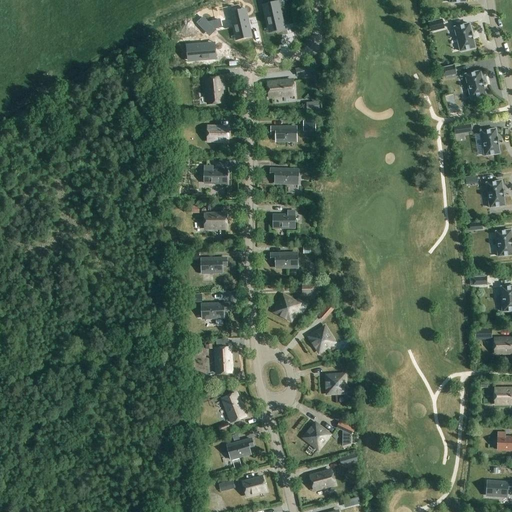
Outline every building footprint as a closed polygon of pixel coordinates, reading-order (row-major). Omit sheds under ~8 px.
[(278,4),(264,7),(270,32),(283,29),(278,4)] [(245,11),(231,15),(237,40),(250,37),(245,11)] [(203,18),(198,23),(201,27),(207,22),(203,18)] [(430,32),(437,31),(435,20),(428,22),(430,32)] [(471,32),(469,24),(454,27),(460,52),(475,48),(473,40),(474,40),(472,32),(471,32)] [(461,55),(458,45),(453,27),(430,34),(436,55),(444,53),(446,60),(461,55)] [(214,44),(189,46),(190,60),(216,58),(214,44)] [(439,69),(442,79),(456,76),(454,65),(439,69)] [(482,79),(480,71),(465,75),(471,99),(486,96),(484,87),(482,79)] [(223,102),(220,78),(206,79),(208,104),(223,102)] [(294,95),(293,80),(268,83),(269,97),(294,95)] [(207,95),(204,83),(188,86),(194,111),(204,109),(202,96),(207,95)] [(453,128),(455,135),(472,133),(471,125),(453,128)] [(228,142),(228,127),(208,127),(208,141),(228,142)] [(271,128),(271,135),(276,135),(276,141),(296,141),(296,127),(271,128)] [(497,137),(496,129),(480,132),(485,156),(500,154),(498,145),(499,145),(497,137)] [(213,167),(206,166),(206,170),(205,183),(227,184),(227,171),(213,170),(213,167)] [(271,169),(270,176),(275,176),(275,183),(298,184),(298,170),(271,169)] [(503,189),(501,181),(486,183),(490,208),(505,206),(504,198),(504,197),(503,189)] [(287,211),(287,215),(273,215),(273,228),(295,228),(295,215),(294,215),(294,211),(287,211)] [(205,229),(226,229),(226,214),(205,214),(205,229)] [(511,238),(511,239),(511,230),(496,232),(498,257),(511,255),(511,238)] [(484,257),(481,236),(471,238),(475,259),(484,257)] [(297,267),(297,254),(271,254),(271,261),(276,261),(276,268),(297,267)] [(226,259),(201,259),(202,273),(222,273),(222,266),(226,266),(226,259)] [(471,277),(472,287),(487,286),(487,277),(471,277)] [(315,286),(303,286),(303,294),(315,293),(315,286)] [(511,286),(501,287),(502,312),(511,311),(511,286)] [(483,291),(486,320),(503,318),(499,289),(483,291)] [(299,304),(283,296),(274,312),(291,320),(299,304)] [(223,318),(223,311),(228,311),(228,304),(202,305),(202,319),(223,318)] [(313,310),(303,321),(308,326),(318,315),(313,310)] [(309,337),(319,352),(334,343),(324,327),(309,337)] [(475,340),(492,340),(491,329),(475,329),(475,340)] [(511,353),(511,338),(494,339),(495,354),(511,353)] [(231,373),(230,348),(215,349),(217,374),(231,373)] [(199,382),(212,381),(211,353),(198,353),(199,382)] [(326,376),(327,394),(345,393),(344,375),(326,376)] [(511,403),(511,389),(495,389),(495,404),(511,403)] [(231,422),(245,416),(236,393),(222,399),(231,422)] [(227,421),(218,425),(221,433),(230,429),(227,421)] [(315,424),(304,438),(318,450),(329,435),(315,424)] [(498,437),(497,450),(511,450),(511,437),(505,437),(505,433),(498,433),(498,437)] [(251,439),(227,446),(231,459),(250,454),(248,447),(253,446),(251,439)] [(339,459),(342,467),(358,462),(356,454),(339,459)] [(330,471),(310,476),(314,490),(334,485),(330,471)] [(266,491),(262,477),(242,482),(246,496),(266,491)] [(486,496),(506,497),(507,490),(511,490),(511,486),(511,483),(487,482),(486,496)]
